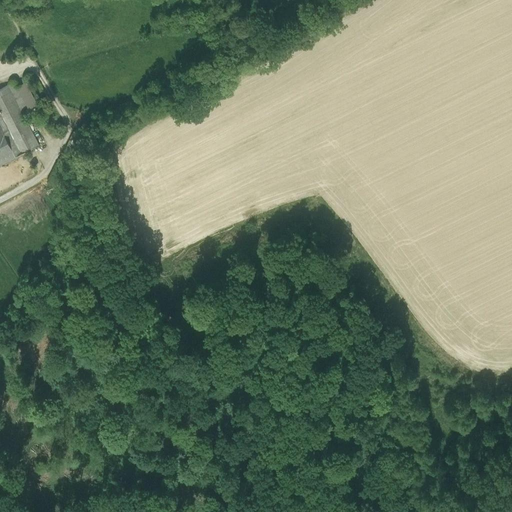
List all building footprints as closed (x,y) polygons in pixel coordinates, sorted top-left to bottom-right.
[(25,81),(16,86),(27,106),(28,109),(37,104),(25,81)] [(16,86),(14,82),(8,85),(21,110),(27,106),(16,86)] [(8,85),(0,89),(0,109),(11,129),(3,133),(11,149),(15,157),(39,144),(21,110),(8,85)] [(0,109),(0,127),(3,133),(11,129),(0,109)] [(73,130),(49,181),(64,189),(71,164),(69,164),(83,135),(73,130)] [(0,155),(11,149),(3,133),(0,134),(0,155)] [(11,149),(0,155),(0,164),(15,157),(11,149)]
